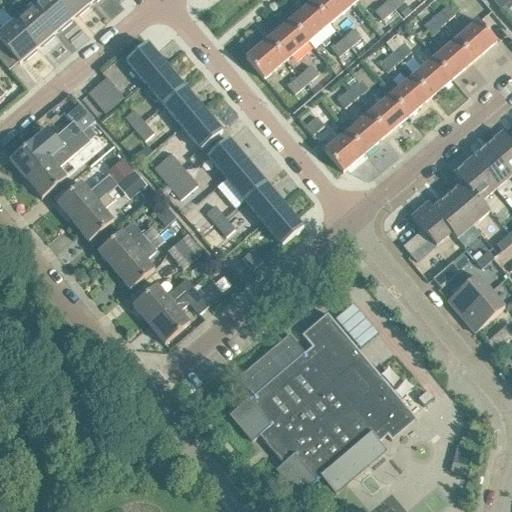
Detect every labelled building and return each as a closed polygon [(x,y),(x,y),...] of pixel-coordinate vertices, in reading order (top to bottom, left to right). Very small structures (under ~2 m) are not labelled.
[(61,33),(72,24),(71,22),(72,21),(54,0),(40,0),(31,8),(55,35),(60,31),(61,33)] [(90,7),(84,0),(54,0),(72,21),(77,16),(79,18),(89,9),(88,7),(89,6),(89,7),(90,7)] [(330,26),(352,7),(345,0),(317,0),(312,5),(330,26)] [(394,13),(406,3),(403,0),(390,0),(386,4),(394,13)] [(511,0),(490,0),(500,11),(511,3),(511,4),(511,0)] [(382,23),(394,13),(386,4),(375,14),(382,23)] [(308,44),(330,26),(312,5),(290,23),(308,44)] [(44,48),(55,39),(53,37),(55,35),(31,8),(14,23),(37,50),(42,46),(44,48)] [(443,27),(455,17),(447,8),(436,18),(443,27)] [(13,24),(3,11),(0,13),(0,42),(2,45),(18,64),(19,65),(25,61),(27,63),(37,53),(36,52),(37,50),(14,23),(13,24)] [(432,37),(443,27),(436,18),(424,28),(432,37)] [(286,63),(308,44),(290,23),(268,42),(286,63)] [(474,63),(496,44),(478,23),(457,42),(474,63)] [(351,50),(362,40),(354,31),(343,41),(351,50)] [(401,47),(393,37),(384,45),(392,55),(400,64),(411,54),(404,45),(401,47)] [(346,66),(355,58),(349,51),(351,50),(343,41),(331,51),(339,60),(340,59),(346,66)] [(264,82),(264,81),(286,63),(268,42),(246,60),(264,82)] [(453,82),(474,63),(457,42),(435,61),(453,82)] [(0,61),(9,72),(18,64),(2,45),(0,46),(0,61)] [(145,85),(166,68),(148,46),(127,63),(145,85)] [(388,74),(400,64),(392,55),(380,65),(388,74)] [(116,72),(127,63),(122,58),(112,67),(116,72)] [(431,100),(453,82),(435,61),(413,79),(431,100)] [(164,107),(185,90),(166,68),(145,85),(164,107)] [(306,87),(318,77),(311,68),(299,78),(306,87)] [(294,97),(306,87),(299,78),(287,88),(294,97)] [(409,119),(431,100),(413,79),(391,98),(409,119)] [(106,116),(124,101),(120,95),(106,80),(88,96),(101,111),(106,116)] [(356,101),(368,91),(360,82),(349,92),(356,101)] [(182,130),(203,112),(185,90),(164,107),(182,130)] [(344,111),(356,101),(349,92),(337,102),(344,111)] [(387,138),(409,119),(391,98),(369,117),(387,138)] [(54,141),(46,131),(9,162),(25,181),(44,165),(49,161),(87,129),(93,124),(79,107),(66,118),(72,125),(54,141)] [(135,132),(144,124),(134,112),(125,120),(135,132)] [(201,152),(207,147),(222,134),(203,112),(182,130),(201,152)] [(365,156),(387,138),(369,117),(347,135),(365,156)] [(312,138),(324,128),(317,120),(305,130),(312,138)] [(145,144),(154,136),(144,124),(135,132),(145,144)] [(25,181),(42,201),(65,181),(57,171),(88,144),(95,138),(87,129),(49,161),(44,165),(25,181)] [(343,175),(365,156),(347,135),(325,154),(343,175)] [(511,179),(511,177),(511,146),(503,135),(486,150),(511,179)] [(227,181),(247,163),(229,141),(213,154),(208,159),(227,181)] [(495,192),(511,179),(486,150),(470,163),(495,192)] [(167,187),(184,172),(171,156),(154,171),(167,187)] [(245,203),(266,185),(247,163),(227,181),(245,203)] [(479,205),(481,204),(495,192),(470,163),(454,176),(463,186),(479,205)] [(180,203),(198,188),(184,172),(167,187),(180,203)] [(135,175),(123,185),(133,197),(146,187),(135,175)] [(56,206),(72,224),(90,210),(107,196),(117,187),(109,177),(88,195),(80,185),(56,206)] [(263,225),(285,207),(266,185),(245,203),(263,225)] [(479,205),(463,186),(448,199),(473,228),(489,214),(481,204),(479,205)] [(72,224),(89,244),(113,224),(103,213),(114,204),(107,196),(90,210),(72,224)] [(456,242),(458,240),(473,228),(448,199),(433,211),(453,234),(451,236),(456,242)] [(436,249),(451,236),(453,234),(433,211),(428,205),(411,219),(422,232),(403,249),(410,259),(427,248),(431,244),(436,249)] [(282,247),(303,229),(285,207),(263,225),(282,247)] [(216,228),(225,220),(215,208),(206,216),(216,228)] [(166,227),(175,219),(169,213),(160,221),(166,227)] [(226,239),(235,232),(225,220),(216,228),(226,239)] [(114,274),(158,236),(152,228),(142,237),(135,228),(129,227),(122,234),(97,254),(114,274)] [(166,241),(161,235),(159,236),(158,236),(114,274),(130,293),(145,280),(154,272),(146,263),(157,254),(154,251),(166,241)] [(175,263),(195,246),(188,237),(167,254),(175,263)] [(502,255),(511,246),(511,242),(508,238),(496,248),(502,255)] [(183,272),(203,255),(195,246),(175,263),(183,272)] [(253,272),(262,265),(262,264),(252,252),(243,260),(253,272)] [(481,272),(493,263),(494,262),(488,255),(475,265),(481,272)] [(441,291),(456,278),(461,274),(453,264),(448,268),(433,281),(441,291)] [(462,320),(490,295),(477,279),(448,304),(462,320)] [(174,305),(192,289),(187,282),(166,299),(156,287),(133,308),(148,326),(174,305)] [(209,309),(196,294),(192,290),(193,290),(192,289),(174,305),(148,326),(165,346),(189,326),(180,314),(189,306),(199,318),(209,309)] [(475,336),(478,334),(504,311),(490,295),(462,320),(475,336)] [(353,306),(334,321),(360,351),(378,335),(353,306)] [(417,421),(327,316),(326,317),(327,318),(304,338),(303,337),(302,337),(312,349),(304,356),(289,338),(287,339),(289,341),(241,381),(240,380),(239,381),(253,398),(230,418),(231,419),(232,418),(252,441),(251,442),(252,443),(259,437),(284,467),(277,473),(277,474),(279,473),(298,496),(297,497),(298,498),(322,479),(336,496),(337,495),(336,494),(384,453),(385,455),(386,454),(379,445),(387,438),(391,443),(392,442),(391,441),(414,421),(416,422),(417,421)] [(495,355),(511,343),(511,341),(511,334),(507,329),(503,332),(487,344),(495,355)] [(457,448),(452,465),(470,469),(474,453),(457,448)] [(468,477),(470,469),(452,465),(451,473),(468,477)]
